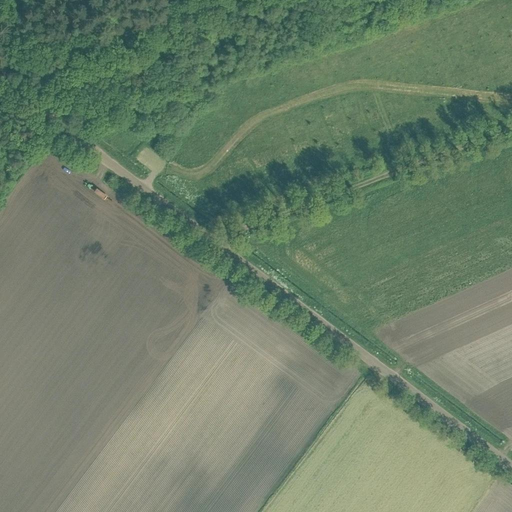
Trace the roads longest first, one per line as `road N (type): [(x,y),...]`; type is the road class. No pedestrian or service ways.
road 1 (unclassified): [(511,466),(0,79)]
road 2 (track): [(226,0),(19,66),(5,83),(27,0)]
road 3 (track): [(511,127),(237,231),(223,248)]
